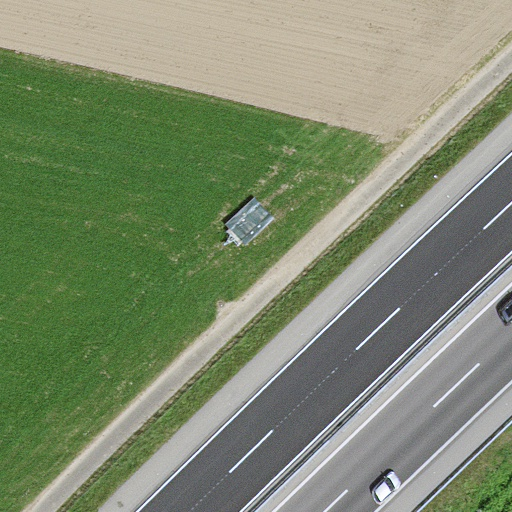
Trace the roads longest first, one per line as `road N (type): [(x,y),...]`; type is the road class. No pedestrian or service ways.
road 1 (track): [(511,56),(36,511)]
road 2 (motorway): [(511,201),(187,511)]
road 3 (motorway): [(324,511),(511,332)]
